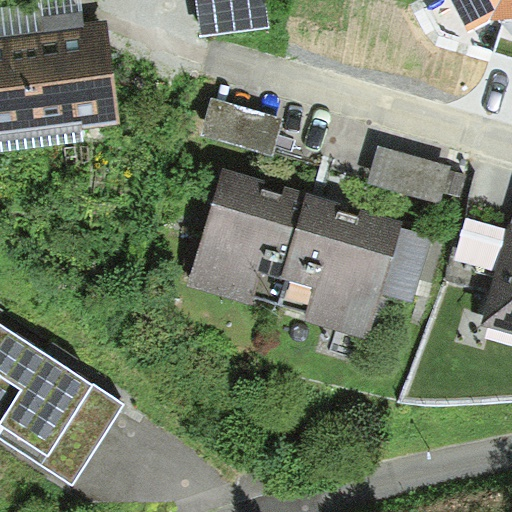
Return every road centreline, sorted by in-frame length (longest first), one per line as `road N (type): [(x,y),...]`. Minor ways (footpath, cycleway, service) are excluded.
road 1 (residential): [(511,141),(147,43)]
road 2 (residential): [(264,511),(511,456)]
